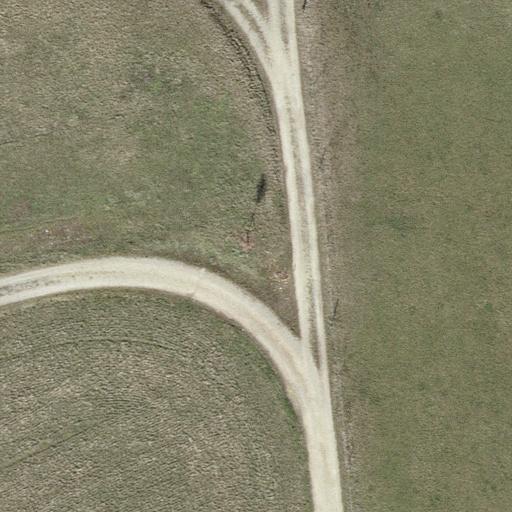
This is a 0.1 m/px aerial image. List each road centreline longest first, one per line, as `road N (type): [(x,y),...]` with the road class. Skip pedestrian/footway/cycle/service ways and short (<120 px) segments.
road 1 (track): [(292,81),(334,511)]
road 2 (track): [(0,292),(135,272),(191,281),(248,307),(293,357),(325,417)]
